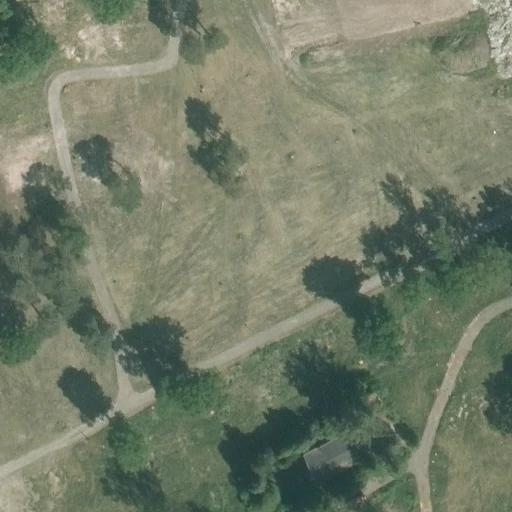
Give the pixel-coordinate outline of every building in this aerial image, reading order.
[(53,22),(24,31),(34,66),(64,57),(53,22)] [(121,23),(121,54),(173,54),(173,23),(121,23)] [(324,25),(276,31),(281,66),(328,60),(324,25)] [(511,42),(492,47),(499,78),(511,74),(511,42)] [(0,49),(0,74),(11,69),(0,49)] [(341,91),(291,102),(297,133),(348,122),(341,91)] [(168,96),(168,148),(199,148),(199,96),(168,96)] [(137,106),(107,115),(120,165),(151,156),(137,106)] [(86,120),(55,121),(57,163),(87,161),(86,120)] [(0,136),(0,192),(30,192),(30,136),(0,136)] [(353,143),(303,155),(310,186),(361,174),(353,143)] [(349,195),(309,220),(325,246),(365,222),(349,195)] [(172,205),(131,211),(135,241),(176,235),(172,205)] [(384,238),(339,263),(354,291),(400,265),(384,238)] [(455,301),(411,319),(425,352),(469,334),(455,301)] [(179,316),(131,346),(148,373),(195,343),(179,316)] [(286,347),(236,359),(243,389),(293,377),(286,347)] [(473,358),(431,371),(441,405),(476,394),(483,392),(473,358)] [(502,409),(452,425),(462,455),(511,440),(502,409)] [(222,415),(186,436),(201,463),(237,442),(222,415)] [(305,451),(299,454),(316,486),(362,461),(359,457),(344,429),(305,451)] [(263,444),(224,484),(246,506),(286,467),(263,444)] [(493,472),(447,481),(452,511),(476,511),(500,507),(493,472)] [(306,481),(285,511),(323,511),(332,499),(306,481)]
